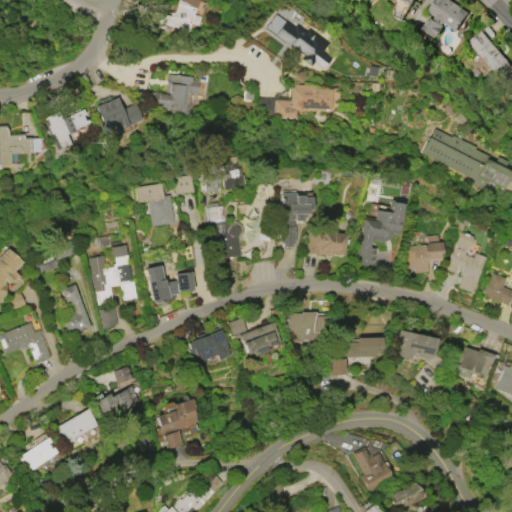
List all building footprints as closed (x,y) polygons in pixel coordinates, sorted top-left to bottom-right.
[(186,31),(188,24),(193,25),(200,0),(174,0),(170,17),(149,11),(146,21),(186,31)] [(434,0),(450,0),(459,6),(468,13),(456,31),(444,23),(442,25),(443,26),(442,28),(437,36),(436,36),(435,38),(422,29),(430,17),(433,19),(435,17),(427,11),(434,0)] [(322,68),(312,61),(309,66),(300,59),(303,55),(289,44),(288,45),(273,34),(264,27),(273,14),(283,21),(292,27),(294,25),(304,32),(306,29),(325,43),(319,52),(328,59),(322,68)] [(481,31),(511,66),(511,70),(501,80),(467,42),(481,31)] [(164,73),(193,77),(192,80),(196,81),(195,94),(188,93),(187,106),(188,106),(187,116),(172,115),(173,111),(166,110),(166,106),(162,105),(162,107),(155,107),(156,91),(162,92),(164,73)] [(329,109),(300,108),(300,111),(294,111),(294,117),(272,117),(272,100),(289,100),(289,87),(292,87),(292,84),(314,85),(313,88),(330,89),(329,109)] [(133,101),(139,117),(118,125),(117,128),(114,129),(111,128),(102,131),(97,120),(99,119),(93,106),(115,97),(118,107),(133,101)] [(56,144),(51,133),(49,134),(45,125),(47,124),(44,117),(54,113),(56,118),(67,114),(67,112),(78,108),(85,125),(74,130),(71,123),(65,126),(69,136),(64,138),(65,141),(56,144)] [(8,134),(23,133),(24,137),(30,137),(30,138),(38,138),(39,145),(43,145),(44,151),(30,151),(30,162),(22,163),(22,154),(19,153),(9,154),(9,164),(0,164),(0,126),(5,126),(7,129),(8,134)] [(469,185),(472,180),(418,153),(426,137),(427,138),(432,128),(449,137),(450,135),(473,147),(472,149),(487,156),(485,160),(492,163),(496,156),(506,161),(502,168),(511,174),(508,182),(504,181),(500,189),(485,181),(480,190),(469,185)] [(217,190),(203,192),(202,182),(200,182),(198,171),(200,171),(200,168),(210,167),(209,164),(221,163),(221,165),(226,164),(226,157),(235,156),(237,167),(240,167),(240,175),(242,175),(244,187),(223,189),(222,180),(216,180),(217,190)] [(174,193),(172,177),(188,175),(191,190),(174,193)] [(149,227),(145,201),(135,203),(133,187),(159,183),(161,196),(168,195),(172,223),(149,227)] [(278,193),(293,193),(293,195),(301,195),(301,197),(309,197),(309,208),(306,208),(306,214),(301,214),(301,220),(292,220),(291,243),(290,243),(289,247),(280,247),(280,243),(278,243),(278,218),(278,204),(278,193)] [(352,264),(359,219),(371,221),(373,210),(385,212),(387,200),(402,202),(398,225),(397,225),(395,234),(390,233),(389,236),(380,242),(368,240),(367,248),(373,249),(370,267),(352,264)] [(241,236),(244,236),(245,242),(238,242),(240,256),(224,258),(225,262),(217,263),(216,259),(212,259),(208,223),(211,223),(209,207),(224,205),(225,220),(233,219),(241,226),(242,234),(241,236)] [(242,236),(259,236),(258,207),(249,207),(250,215),(242,215),(242,236)] [(303,253),(306,232),(319,234),(320,230),(344,234),(341,254),(339,254),(339,255),(333,254),(333,253),(330,252),(329,256),(318,254),(318,255),(303,253)] [(457,231),(471,236),(470,238),(471,239),(468,248),(467,247),(466,249),(464,248),(462,254),(471,257),(473,253),(483,257),(481,264),(480,264),(474,279),(475,279),(470,292),(456,287),(460,275),(458,274),(459,272),(454,270),(453,273),(443,270),(450,251),(449,251),(452,242),(453,242),(457,231)] [(425,271),(404,273),(403,252),(406,251),(406,246),(420,245),(424,245),(423,236),(435,235),(435,242),(439,242),(439,253),(437,253),(438,259),(427,260),(427,262),(425,262),(425,271)] [(56,267),(43,272),(42,270),(32,274),(26,259),(45,251),(44,250),(70,239),(76,251),(53,261),(56,267)] [(96,306),(93,288),(92,288),(87,259),(101,256),(103,269),(112,267),(112,265),(114,265),(113,259),(111,259),(109,248),(124,246),(127,265),(128,265),(131,280),(128,281),(128,283),(132,282),(135,299),(121,301),(118,285),(109,287),(112,303),(96,306)] [(0,255),(6,248),(21,261),(13,270),(19,275),(12,283),(7,283),(3,279),(2,285),(4,285),(2,297),(0,297),(0,255)] [(143,267),(157,265),(161,283),(175,281),(173,273),(189,270),(192,290),(180,293),(181,294),(175,295),(176,298),(161,302),(152,303),(152,300),(149,301),(143,267)] [(489,273),(503,277),(500,286),(511,290),(505,305),(485,298),(486,295),(480,293),(485,281),(486,281),(489,273)] [(60,289),(75,284),(80,296),(78,296),(90,326),(80,330),(81,333),(73,337),(71,333),(66,335),(60,318),(64,316),(63,315),(71,312),(71,314),(73,313),(69,301),(65,302),(60,289)] [(98,310),(102,329),(117,325),(112,307),(98,310)] [(314,312),(314,316),(322,316),(322,334),(314,334),(314,341),(290,341),(290,333),(286,333),(286,313),(299,313),(299,312),(314,312)] [(225,323),(230,336),(244,330),(239,317),(225,323)] [(279,341),(265,347),(266,350),(253,356),(251,352),(246,354),(238,334),(271,321),(279,341)] [(0,343),(0,333),(29,322),(33,332),(39,329),(49,358),(34,363),(27,345),(25,345),(26,347),(20,350),(19,348),(4,354),(0,343)] [(188,341),(218,329),(228,354),(218,361),(215,355),(194,363),(192,358),(190,359),(186,350),(188,349),(186,343),(189,342),(188,341)] [(397,330),(435,338),(430,359),(411,355),(410,359),(391,355),(397,330)] [(381,337),(382,353),(373,353),(373,356),(334,357),(333,343),(355,342),(355,338),(381,337)] [(492,355),(483,378),(481,377),(480,378),(474,376),(474,375),(456,368),(456,370),(453,369),(455,364),(457,364),(460,359),(459,358),(461,353),(458,352),(460,346),(475,351),(476,349),(492,355)] [(511,363),(511,395),(493,388),(502,366),(506,368),(508,362),(511,363)] [(101,417),(92,401),(106,393),(108,396),(128,385),(138,402),(128,407),(133,415),(124,420),(117,408),(101,417)] [(153,416),(172,410),(170,405),(188,399),(191,409),(190,410),(194,421),(181,426),(182,427),(175,430),(180,444),(165,449),(153,416)] [(53,427),(85,408),(95,425),(73,438),(74,441),(64,447),(53,427)] [(16,457),(46,437),(56,452),(27,472),(16,457)] [(390,478),(368,491),(359,476),(362,474),(350,455),(361,448),(367,457),(374,453),(390,478)] [(0,465),(2,463),(11,476),(0,484),(0,465)] [(420,497),(395,510),(387,495),(412,482),(420,497)] [(212,492),(194,510),(191,506),(184,511),(162,511),(168,506),(169,506),(177,498),(179,500),(185,494),(187,497),(189,495),(191,497),(204,484),(212,492)] [(282,498),(278,484),(266,487),(270,502),(282,498)]
